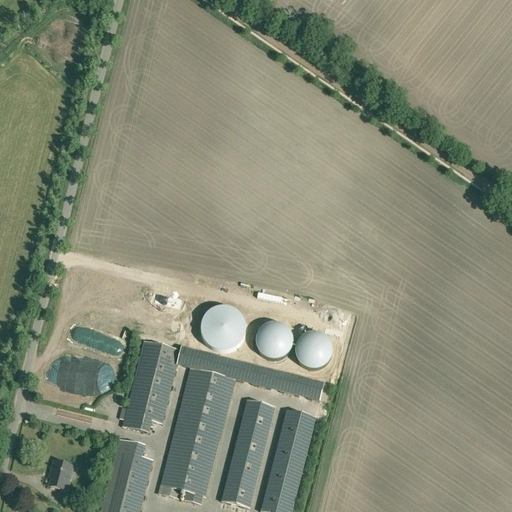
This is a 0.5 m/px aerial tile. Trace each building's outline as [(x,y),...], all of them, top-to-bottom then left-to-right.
[(150,423),(161,426),(175,367),(179,352),(143,343),(122,429),(147,435),(150,423)] [(180,349),(179,352),(175,367),(189,370),(234,382),(319,404),(324,385),(180,349)] [(204,500),(234,382),(189,370),(160,489),(164,490),(162,498),(178,502),(180,494),(204,500)] [(246,403),(221,504),(248,511),(274,409),(246,403)] [(291,511),(315,420),(285,412),(260,511),(291,511)] [(100,511),(138,511),(151,462),(141,460),(144,447),(118,440),(115,452),(116,453),(100,511)] [(67,475),(69,467),(54,463),(52,472),(54,473),(49,488),(65,492),(70,476),(67,475)]
